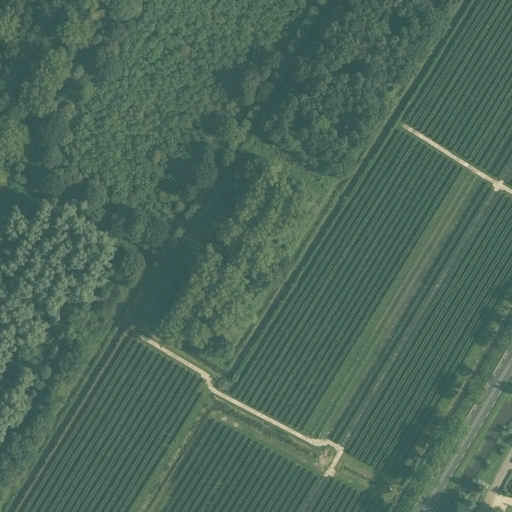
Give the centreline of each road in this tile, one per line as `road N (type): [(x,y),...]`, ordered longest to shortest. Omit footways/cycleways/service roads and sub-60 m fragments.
road 1 (track): [(342,0),(151,320),(227,362),(457,0)]
road 2 (track): [(0,172),(11,157),(155,242),(169,236),(312,3),(305,0)]
road 3 (track): [(0,218),(18,195),(148,264),(0,507)]
road 4 (track): [(28,164),(131,0)]
road 5 (track): [(11,157),(101,0)]
road 6 (primary): [(422,511),(511,358)]
